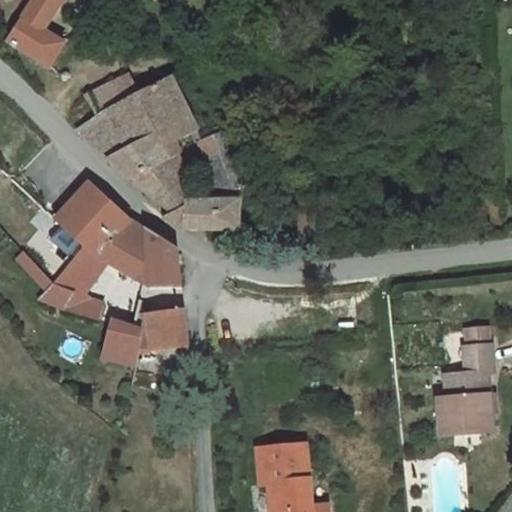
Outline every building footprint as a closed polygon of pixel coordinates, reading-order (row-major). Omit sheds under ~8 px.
[(50,69),(65,44),(43,31),(64,0),(36,0),(8,43),(50,69)] [(64,72),(62,73),(61,74),(60,77),(61,79),(63,80),(65,81),(67,81),(69,80),(70,79),(71,77),(70,74),(69,73),(67,72),(66,71),(64,72)] [(128,75),(87,95),(97,116),(78,131),(98,152),(129,180),(171,213),(163,218),(165,221),(190,231),(193,232),(241,234),(241,202),(223,202),(195,201),(188,201),(172,159),(177,157),(178,156),(179,149),(176,142),(198,131),(171,77),(138,94),(128,75)] [(201,143),(223,202),(241,202),(240,179),(246,177),(229,131),(201,143)] [(177,157),(172,159),(188,201),(195,201),(177,157)] [(91,185),(58,221),(88,247),(98,256),(131,222),(91,185)] [(325,197),(299,197),(298,237),(324,238),(325,197)] [(177,251),(131,222),(98,256),(107,262),(150,287),(181,287),(177,251)] [(98,256),(88,247),(56,286),(54,285),(45,302),(63,310),(97,320),(102,305),(82,297),(107,262),(98,256)] [(183,310),(147,314),(150,335),(142,332),(138,355),(188,349),(183,310)] [(137,315),(134,330),(142,332),(150,335),(147,314),(137,315)] [(134,330),(114,324),(103,359),(136,366),(138,355),(142,332),(134,330)] [(469,332),(471,348),(490,346),(489,330),(469,332)] [(442,436),(493,432),(492,413),(487,414),(485,397),(491,397),(490,395),(489,374),(488,366),(493,366),(492,346),(490,346),(471,348),(465,348),(467,374),(446,376),(448,399),(439,400),(442,436)] [(485,397),(487,414),(492,413),(497,413),(496,395),(490,395),(491,397),(485,397)] [(271,511),(328,511),(328,506),(312,508),(306,445),(257,449),(260,486),(269,485),(271,511)]
